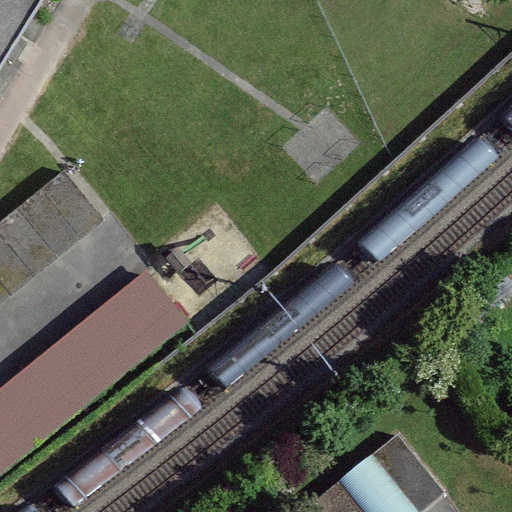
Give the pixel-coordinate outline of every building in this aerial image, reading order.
[(0,0),(0,33),(20,0),(0,0)] [(60,175),(0,225),(0,304),(99,221),(60,175)] [(143,275),(0,392),(0,475),(183,325),(143,275)] [(426,511),(445,497),(402,441),(378,461),(417,511),(426,511)] [(362,511),(345,489),(321,508),(323,511),(362,511)]
